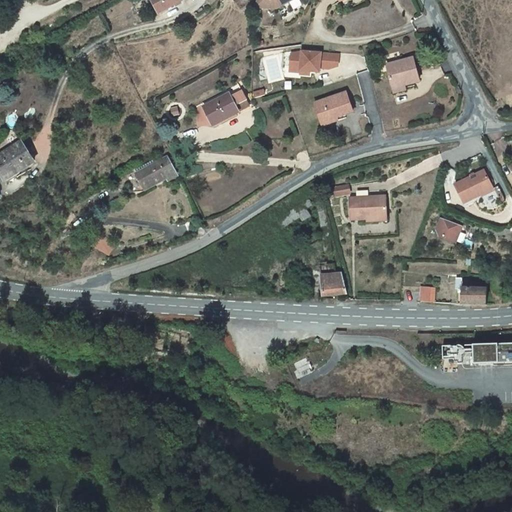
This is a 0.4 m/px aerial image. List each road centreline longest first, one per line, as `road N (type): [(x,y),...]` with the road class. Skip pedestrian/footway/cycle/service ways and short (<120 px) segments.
road 1 (unclassified): [(482,125),(346,157),(218,233),(52,296)]
road 2 (primary): [(511,315),(307,313),(52,296)]
road 3 (unclassified): [(427,0),(482,125)]
